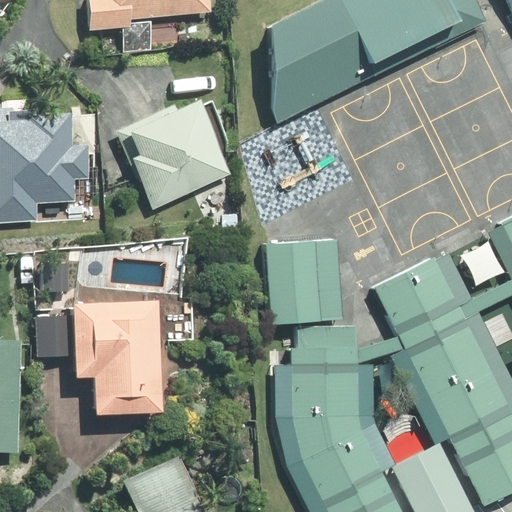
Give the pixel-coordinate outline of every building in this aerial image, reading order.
[(127,21),(208,14),(207,0),(83,0),(86,31),(128,28),(127,21)] [(322,0),(265,29),(269,112),(274,123),(482,21),(471,0),(322,0)] [(151,213),(229,176),(196,105),(175,114),(172,107),(113,135),(135,182),(136,182),(151,213)] [(0,111),(0,224),(35,223),(35,206),(73,203),(72,183),(86,182),(85,150),(69,150),(67,119),(33,121),(33,114),(11,115),(11,111),(0,111)] [(286,462),(311,511),(388,511),(442,485),(431,464),(443,459),(468,509),(511,487),(511,212),(486,226),(511,278),(511,407),(497,415),(419,260),(359,290),(436,445),(369,479),(346,432),(344,420),(343,351),(341,351),(341,328),(309,328),(309,351),(275,351),(276,419),(286,462)] [(260,241),(266,321),(316,318),(311,238),(260,241)] [(159,418),(155,306),(70,309),(72,383),(91,383),(92,421),(159,418)] [(0,455),(16,456),(19,344),(0,343),(0,455)] [(197,511),(174,462),(120,487),(131,511),(197,511)]
